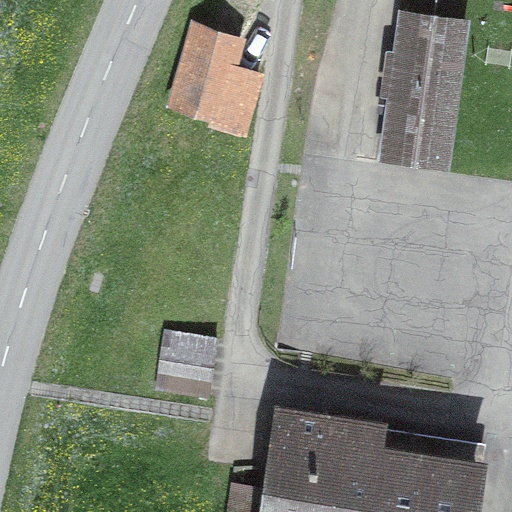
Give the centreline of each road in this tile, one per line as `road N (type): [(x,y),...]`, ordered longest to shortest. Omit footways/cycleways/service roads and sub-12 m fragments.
road 1 (track): [(286,0),(236,349),(255,380),(505,420)]
road 2 (tertiary): [(137,0),(61,187),(0,376)]
road 3 (track): [(511,380),(492,511)]
